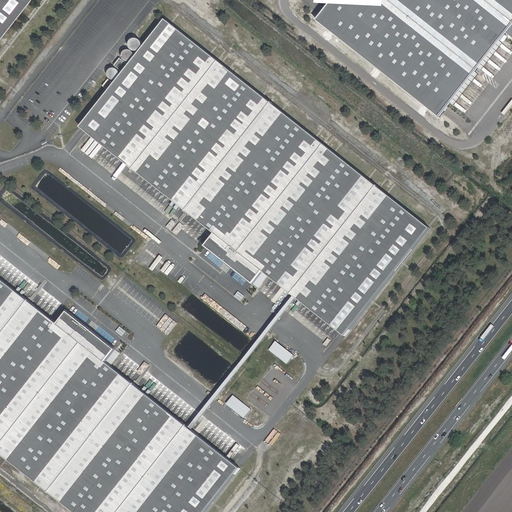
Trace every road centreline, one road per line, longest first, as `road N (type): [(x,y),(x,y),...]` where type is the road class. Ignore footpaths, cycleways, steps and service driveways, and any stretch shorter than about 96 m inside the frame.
road 1 (track): [(167,0),(444,221),(442,236),(335,371),(313,367)]
road 2 (motorway): [(511,308),(349,511)]
road 3 (motorway): [(381,511),(511,346)]
road 4 (track): [(511,402),(426,511)]
